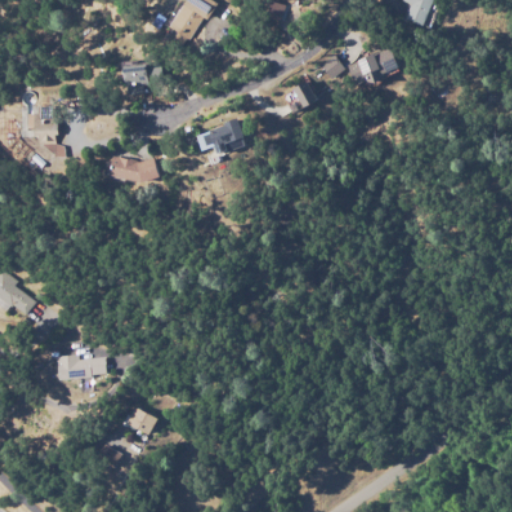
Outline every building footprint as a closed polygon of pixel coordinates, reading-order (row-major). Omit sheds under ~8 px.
[(187,38),(169,27),(186,0),(212,0),(217,3),(207,19),(201,15),(187,38)] [(292,3),(283,0),(281,0),(277,15),(288,18),(292,3)] [(432,0),(422,25),(404,18),(410,3),(402,0),(432,0)] [(266,3),(282,8),(277,25),(261,21),(266,3)] [(347,66),(394,46),(402,64),(399,65),(402,70),(371,83),(368,76),(355,82),(347,66)] [(332,79),(323,67),(336,57),(345,69),(332,79)] [(127,96),(123,66),(153,63),(155,85),(145,86),(146,93),(127,96)] [(306,109),(326,99),(316,80),(297,90),(306,109)] [(284,96),(303,82),(314,99),(294,112),(284,96)] [(39,146),(38,136),(35,136),(34,129),(30,129),(29,114),(36,114),(36,107),(41,107),(42,119),(52,118),(51,106),(54,106),(55,118),(58,118),(60,136),(55,136),(56,145),(39,146)] [(215,154),(208,130),(225,125),(224,120),(237,116),(246,146),(226,152),(226,151),(215,154)] [(141,184),(106,178),(110,158),(135,160),(137,163),(155,160),(159,177),(141,184)] [(26,315),(13,306),(8,312),(0,306),(0,269),(16,281),(12,286),(35,303),(26,315)] [(120,354),(119,340),(142,338),(143,352),(120,354)] [(59,381),(57,357),(78,355),(78,360),(105,358),(106,374),(91,375),(91,378),(59,381)] [(148,437),(126,425),(135,407),(158,420),(148,437)] [(113,476),(92,466),(102,444),(124,454),(113,476)]
